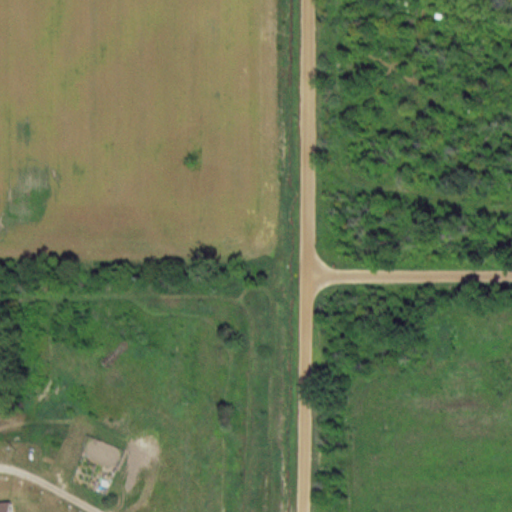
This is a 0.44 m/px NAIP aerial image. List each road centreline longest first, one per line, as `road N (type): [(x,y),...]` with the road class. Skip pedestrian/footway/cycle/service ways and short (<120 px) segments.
road 1 (residential): [(303,511),(307,0)]
road 2 (residential): [(304,277),(511,277)]
